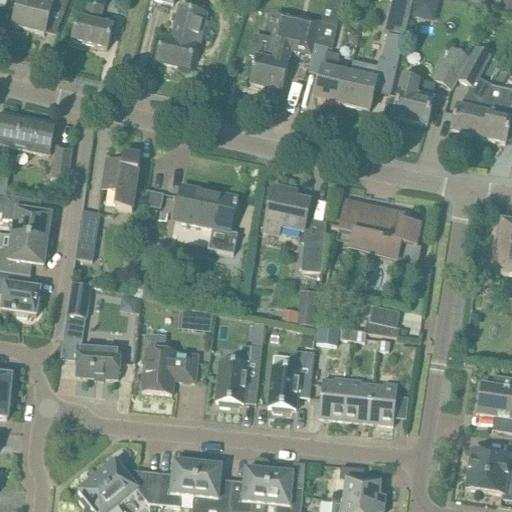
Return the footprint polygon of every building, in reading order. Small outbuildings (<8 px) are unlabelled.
[(0,0),(0,9),(5,10),(8,0),(0,0)] [(13,31),(17,32),(16,37),(28,40),(29,35),(44,39),(50,13),(64,17),(70,0),(44,0),(43,7),(20,1),(13,31)] [(100,0),(88,0),(83,24),(78,22),(72,45),(107,53),(112,31),(99,28),(103,10),(99,8),(100,0)] [(150,0),(150,2),(174,8),(175,0),(150,0)] [(327,0),(316,49),(332,53),(344,0),(327,0)] [(413,0),(392,0),(384,37),(388,39),(382,64),(398,68),(413,0)] [(425,0),(417,0),(412,17),(433,24),(440,5),(425,0)] [(511,0),(503,0),(502,12),(511,12),(511,0)] [(209,18),(178,10),(171,42),(162,40),(161,46),(156,66),(189,73),(195,48),(201,49),(209,18)] [(311,58),(319,24),(276,14),(268,49),(274,50),(271,63),(256,60),(249,87),(282,95),(289,67),(288,67),(291,54),(311,58)] [(451,94),(468,60),(451,51),(433,84),(451,94)] [(491,59),(475,51),(459,83),(470,89),(474,91),(480,80),(491,59)] [(343,109),(350,78),(336,74),(340,59),(326,55),(315,103),(343,109)] [(363,81),(350,78),(343,109),(369,115),(379,71),(366,68),(363,81)] [(430,104),(434,90),(418,86),(419,81),(405,78),(401,97),(399,97),(393,121),(427,129),(432,105),(430,104)] [(480,80),(474,91),(470,89),(458,110),(457,110),(451,135),(478,141),(487,103),(490,89),(491,86),(480,80)] [(511,93),(490,89),(487,103),(478,141),(505,148),(511,119),(511,93)] [(54,128),(2,117),(0,125),(0,149),(49,160),(51,148),(54,128)] [(72,152),(56,150),(52,182),(68,184),(72,152)] [(140,161),(123,158),(122,165),(107,162),(103,182),(102,194),(117,196),(115,212),(131,215),(140,161)] [(288,192),(274,189),(264,237),(279,241),(280,235),(299,239),(300,236),(303,237),(309,205),(286,200),(288,192)] [(147,194),(144,210),(161,213),(164,198),(147,194)] [(218,202),(181,194),(174,225),(229,237),(234,215),(236,216),(237,209),(235,209),(237,202),(219,198),(218,202)] [(41,205),(0,198),(0,207),(4,208),(2,223),(14,225),(12,239),(51,245),(53,231),(50,230),(51,218),(39,217),(41,205)] [(390,223),(391,215),(344,205),(337,235),(353,239),(349,257),(417,273),(421,252),(417,251),(422,230),(390,223)] [(92,266),(100,218),(85,216),(77,263),(92,266)] [(511,224),(501,223),(494,276),(511,278),(511,224)] [(49,259),(51,245),(12,239),(10,253),(0,251),(0,275),(30,280),(32,269),(44,271),(45,259),(49,259)] [(301,275),(319,276),(322,248),(304,247),(301,275)] [(0,299),(3,299),(1,314),(16,317),(16,321),(27,322),(29,319),(36,320),(40,293),(28,291),(30,280),(0,275),(0,299)] [(137,285),(134,300),(160,306),(163,291),(137,285)] [(91,291),(72,288),(67,319),(86,322),(91,291)] [(311,327),(315,309),(301,306),(297,324),(311,327)] [(374,311),(371,326),(398,332),(402,317),(374,311)] [(196,333),(210,334),(211,321),(197,320),(196,333)] [(215,405),(219,406),(220,411),(230,412),(231,407),(243,408),(245,394),(257,396),(264,328),(253,326),(251,350),(242,349),(235,368),(220,366),(215,405)] [(368,326),(365,338),(399,343),(401,333),(398,332),(371,326),(368,326)] [(353,336),(341,335),(340,344),(352,345),(353,336)] [(352,345),(364,347),(365,338),(353,336),(352,345)] [(303,337),(301,349),(313,351),(315,339),(303,337)] [(376,354),(388,356),(389,347),(377,345),(376,354)] [(119,383),(121,353),(78,350),(76,380),(119,383)] [(195,386),(198,358),(178,355),(146,352),(141,395),(172,399),(174,380),(179,381),(179,385),(195,386)] [(268,411),(271,411),(272,416),(282,417),(283,412),(296,414),(297,402),(309,403),(314,357),(292,355),(290,361),(273,359),(268,411)] [(10,397),(12,380),(0,378),(0,422),(7,423),(9,406),(11,407),(12,397),(10,397)] [(511,437),(511,382),(495,380),(493,389),(481,388),(477,418),(499,421),(497,435),(511,437)] [(343,425),(348,384),(334,382),(334,385),(322,384),(318,422),(343,425)] [(368,427),(372,389),(361,388),(362,385),(348,384),(343,425),(368,427)] [(393,430),(397,389),(383,387),(383,390),(372,389),(368,427),(393,430)] [(471,453),(465,493),(502,498),(501,503),(511,504),(511,459),(471,453)] [(115,465),(96,480),(120,508),(137,494),(148,508),(157,509),(160,478),(130,475),(124,468),(120,471),(115,465)] [(172,479),(160,478),(157,509),(180,511),(181,500),(194,501),(197,468),(174,465),(172,479)] [(228,511),(232,485),(220,484),(221,470),(197,468),(194,501),(192,511),(228,511)] [(333,496),(332,504),(384,509),(385,500),(379,499),(380,487),(363,485),(364,473),(341,471),(339,483),(345,484),(344,494),(333,496)] [(264,511),(265,508),(266,508),(269,475),(245,473),(244,487),(232,485),(228,511),(264,511)] [(264,511),(301,511),(304,493),(292,492),(293,478),(269,475),(266,508),(265,508),(264,511)] [(115,511),(120,508),(96,480),(78,495),(83,501),(79,505),(84,511),(115,511)]
